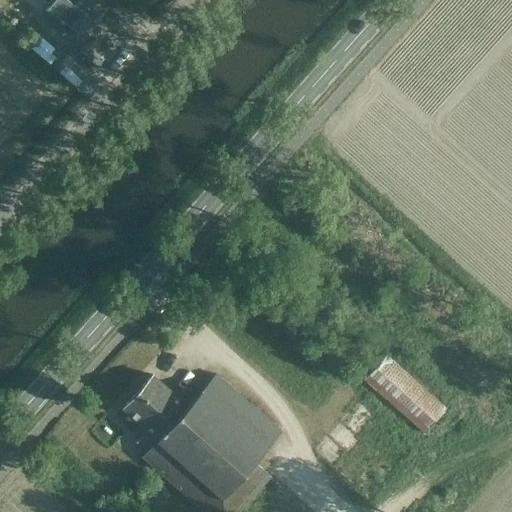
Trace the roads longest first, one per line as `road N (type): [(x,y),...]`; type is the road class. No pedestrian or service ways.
road 1 (secondary): [(0,441),(395,0)]
road 2 (tertiary): [(0,228),(203,0)]
